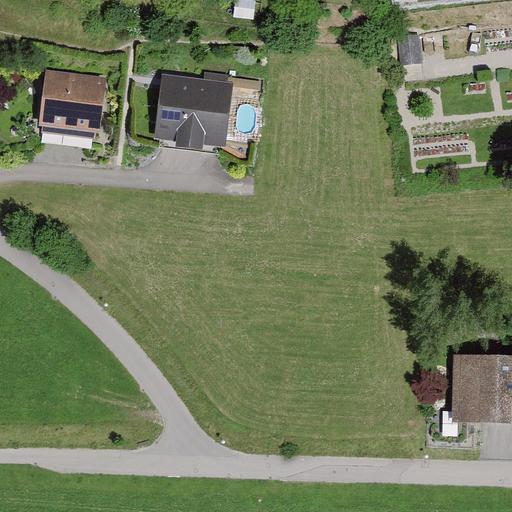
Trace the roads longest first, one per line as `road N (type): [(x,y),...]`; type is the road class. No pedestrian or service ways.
road 1 (residential): [(208,462),(135,357),(78,297),(0,240)]
road 2 (residential): [(511,474),(208,462)]
road 3 (residential): [(249,191),(0,174)]
road 4 (residential): [(33,456),(208,462)]
